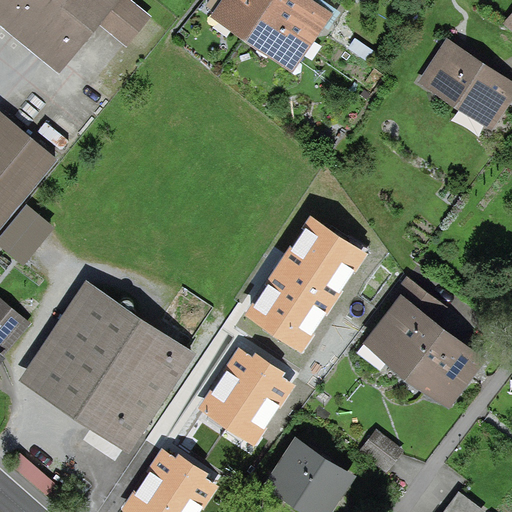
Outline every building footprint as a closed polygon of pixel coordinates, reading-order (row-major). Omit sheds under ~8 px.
[(108,0),(0,0),(0,10),(60,60),(108,0)] [(115,0),(99,20),(126,42),(147,16),(127,0),(115,0)] [(249,30),(249,31),(270,0),(230,0),(220,16),(234,25),(236,22),(249,30)] [(270,0),(249,31),(262,40),(260,43),(274,52),(278,47),(292,57),(322,15),(300,0),(270,0)] [(430,76),(450,89),(447,94),(469,108),(472,104),(489,115),(495,105),(498,107),(506,94),(504,92),(508,86),(491,74),(493,71),(471,57),(467,63),(447,50),(430,76)] [(0,223),(55,157),(0,111),(0,223)] [(26,204),(0,236),(0,244),(19,260),(49,223),(26,204)] [(391,352),(413,369),(441,332),(427,321),(441,302),(412,279),(407,285),(405,283),(393,299),(401,305),(379,335),(394,347),(391,352)] [(31,377),(125,439),(183,353),(89,290),(31,377)] [(0,343),(3,346),(23,322),(0,302),(0,343)] [(474,358),(441,332),(413,369),(447,394),(461,375),(467,380),(480,362),(474,358)] [(361,451),(385,469),(399,451),(375,433),(361,451)] [(300,444),(277,479),(295,491),(292,496),(317,511),(318,511),(340,479),(344,482),(348,475),(328,463),(331,458),(322,453),(319,457),(315,454),(317,450),(312,447),(310,451),(300,444)] [(480,511),(481,511),(460,495),(446,511),(480,511)]
